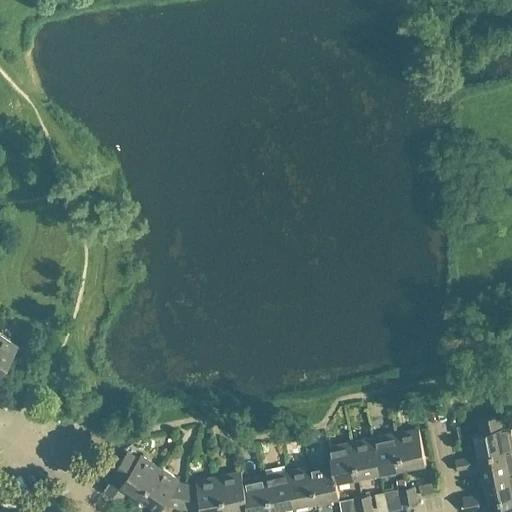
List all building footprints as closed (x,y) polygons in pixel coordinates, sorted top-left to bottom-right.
[(0,368),(16,345),(0,333),(0,368)] [(511,449),(511,444),(508,427),(505,428),(502,415),(475,420),(477,433),(473,434),(478,456),(511,449)] [(425,464),(418,430),(395,434),(402,469),(425,464)] [(402,469),(395,434),(373,439),(380,473),(402,469)] [(380,473),(373,439),(350,443),(357,478),(380,473)] [(357,478),(350,443),(327,448),(330,463),(331,463),(335,482),(336,482),(357,478)] [(511,472),(511,449),(478,456),(482,479),(511,472)] [(140,498),(159,469),(140,456),(138,459),(127,452),(112,475),(123,482),(121,485),(140,498)] [(467,469),(465,459),(454,462),(456,472),(467,469)] [(339,498),(336,482),(335,482),(331,463),(330,463),(309,467),(316,502),(339,498)] [(316,502),(309,467),(286,472),(293,507),(316,502)] [(182,509),(187,485),(179,483),(159,469),(140,498),(160,511),(164,505),(182,509)] [(224,511),(247,508),(242,481),(240,472),(218,477),(224,511)] [(293,507),(286,472),(264,476),(271,511),(293,507)] [(511,496),(511,472),(482,479),(487,501),(511,496)] [(268,511),(271,511),(264,476),(242,481),(247,508),(247,511),(268,511)] [(224,511),(218,477),(195,481),(196,487),(187,485),(182,509),(199,511),(224,511)] [(405,482),(397,483),(399,491),(407,489),(405,482)] [(418,503),(415,487),(407,489),(410,504),(418,503)] [(410,504),(407,489),(399,491),(402,506),(410,504)] [(370,511),(373,511),(370,496),(362,498),(364,511),(370,511)] [(474,504),(473,496),(462,498),(463,506),(474,504)] [(511,511),(511,496),(487,501),(489,511),(511,511)] [(364,511),(362,498),(354,500),(356,511),(364,511)]
